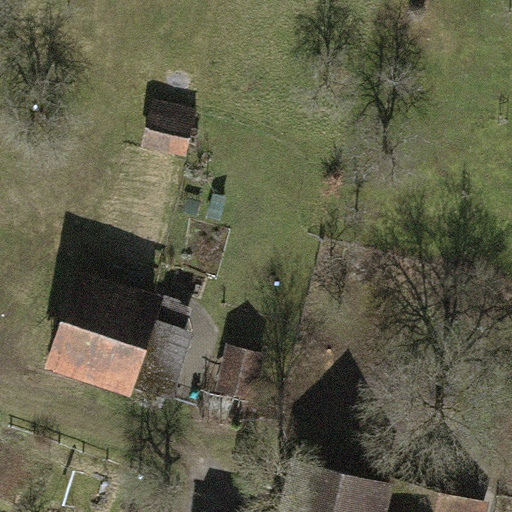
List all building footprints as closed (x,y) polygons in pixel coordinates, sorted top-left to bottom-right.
[(197,116),(152,106),(141,152),(186,163),(197,116)] [(164,303),(75,276),(44,375),(133,403),(164,303)] [(150,371),(179,380),(197,318),(162,308),(154,335),(161,337),(150,371)] [(265,358),(226,346),(212,390),(252,402),(265,358)] [(276,511),(371,511),(377,488),(289,465),(276,511)] [(377,488),(371,511),(489,511),(490,510),(377,488)]
